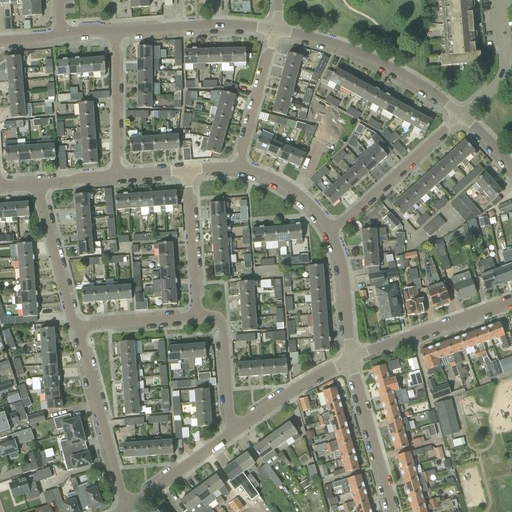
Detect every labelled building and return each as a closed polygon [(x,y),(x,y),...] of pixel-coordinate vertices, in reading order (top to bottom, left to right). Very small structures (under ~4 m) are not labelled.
[(148,0),(129,0),(130,8),(149,7),(148,0)] [(440,0),(446,56),(440,57),(441,67),(481,64),(481,54),(476,54),(471,0),(440,0)] [(41,3),(23,4),(24,17),(42,16),(41,3)] [(3,4),(5,19),(12,18),(11,4),(3,4)] [(137,47),(137,60),(151,60),(151,52),(155,52),(155,47),(137,47)] [(245,49),(233,50),(233,67),(234,67),(233,63),(246,63),(245,49)] [(54,51),(32,50),(31,59),(54,59),(54,51)] [(197,68),(197,50),(185,50),(185,64),(193,64),(193,68),(197,68)] [(209,50),(197,50),(197,68),(197,64),(209,64),(209,50)] [(221,50),(209,50),(209,64),(221,64),(221,50)] [(233,50),(221,50),(221,64),(229,63),(229,68),(233,67),(233,50)] [(288,53),(285,66),(298,69),(300,62),(305,63),(306,59),(301,58),(301,57),(288,53)] [(6,58),(7,71),(25,69),(21,69),(20,62),(25,62),(24,57),(20,57),(6,58)] [(104,58),(91,59),(93,77),(93,73),(100,72),(101,76),(105,76),(104,58)] [(91,59),(79,60),(81,78),(81,74),(88,73),(89,77),(93,77),(91,59)] [(79,60),(68,61),(69,79),(69,75),(76,74),(76,79),(81,78),(79,60)] [(137,60),(137,72),(151,72),(151,60),(137,60)] [(69,79),(68,61),(55,62),(56,76),(64,75),(64,80),(69,79)] [(285,66),(282,77),(295,81),(298,69),(285,66)] [(317,67),(314,73),(320,76),(323,70),(317,67)] [(7,71),(8,82),(22,81),(22,74),(26,73),(25,69),(7,71)] [(330,81),(341,87),(347,75),(336,69),(330,81)] [(137,72),(137,84),(151,84),(151,77),(155,77),(155,72),(151,72),(137,72)] [(314,73),(311,80),(317,83),(320,76),(314,73)] [(341,87),(351,93),(358,81),(347,75),(341,87)] [(282,77),(279,89),(292,92),(295,81),(282,77)] [(8,82),(9,94),(23,93),(22,81),(8,82)] [(351,93),(362,99),(368,86),(358,81),(351,93)] [(223,89),(230,91),(231,84),(225,83),(223,89)] [(137,84),(137,96),(151,96),(151,84),(137,84)] [(231,84),(230,91),(236,93),(238,86),(231,84)] [(372,104),(379,92),(379,91),(377,89),(376,91),(368,86),(362,99),(372,104)] [(279,89),(276,100),(289,104),(291,97),(295,98),(296,94),(292,93),(292,92),(279,89)] [(306,89),(304,95),(311,97),(313,91),(306,89)] [(220,97),(218,104),(232,108),(235,96),(222,92),(221,93),(218,92),(217,96),(220,97)] [(383,110),(389,98),(379,92),(372,104),(379,108),(377,112),(381,114),(383,110)] [(9,94),(10,106),(24,105),(23,93),(9,94)] [(71,101),(71,95),(58,95),(58,103),(71,101)] [(311,97),(304,95),(303,103),(309,104),(311,97)] [(151,96),(137,96),(138,108),(151,108),(151,96)] [(325,102),(331,106),(334,99),(328,96),(325,102)] [(383,110),(393,116),(400,104),(389,98),(383,110)] [(334,99),(331,106),(337,109),(340,103),(334,99)] [(289,104),(276,100),(273,112),(286,116),(288,108),(292,109),(294,105),(289,104)] [(79,104),(80,117),(94,116),(93,103),(79,104)] [(217,108),(215,116),(229,120),(232,108),(218,104),(215,103),(213,108),(217,108)] [(393,116),(404,121),(410,109),(400,104),(393,116)] [(24,105),(10,106),(11,119),(25,117),(24,105)] [(346,114),(352,117),(355,111),(349,107),(346,114)] [(300,112),(298,119),(305,121),(307,114),(306,114),(307,110),(301,108),(300,112)] [(404,121),(414,127),(421,115),(410,109),(404,121)] [(355,111),(352,117),(358,120),(361,114),(355,111)] [(214,120),(212,128),(226,131),(229,120),(215,116),(212,115),(211,119),(214,120)] [(267,122),(279,125),(281,118),(269,115),(267,122)] [(421,115),(414,127),(421,131),(419,134),(423,137),(432,121),(421,115)] [(77,129),(95,128),(94,116),(80,117),(81,128),(77,129)] [(281,118),(279,125),(286,127),(287,120),(281,118)] [(367,125),(373,128),(376,122),(370,119),(367,125)] [(376,122),(373,128),(379,131),(382,126),(376,122)] [(295,129),(302,131),(304,124),(297,123),(295,129)] [(304,124),(302,131),(314,134),(316,128),(304,124)] [(211,132),(210,138),(223,142),(226,131),(212,128),(208,127),(207,131),(211,132)] [(78,141),(96,140),(95,128),(77,129),(77,133),(81,133),(82,141),(78,141)] [(382,134),(386,140),(391,135),(386,130),(382,134)] [(355,132),(351,139),(357,142),(361,136),(355,132)] [(143,152),(141,134),(137,134),(137,139),(130,139),(131,153),(143,152)] [(142,134),(141,134),(143,152),(155,151),(154,137),(142,138),(142,134)] [(391,135),(386,140),(391,145),(396,140),(391,135)] [(179,136),(166,137),(167,151),(180,149),(179,136)] [(255,149),(266,153),(272,141),(260,136),(255,149)] [(166,137),(154,137),(155,151),(167,151),(166,137)] [(223,142),(210,138),(206,151),(220,154),(223,142)] [(357,142),(351,139),(348,145),(354,148),(357,142)] [(82,145),(83,153),(97,152),(96,140),(78,141),(78,145),(82,145)] [(266,153),(277,158),(283,145),(282,145),(284,142),(280,140),(278,143),(272,141),(266,153)] [(49,146),(42,146),(43,160),(55,159),(54,145),(53,141),(49,141),(49,146)] [(465,141),(455,149),(465,160),(470,155),(472,158),(476,154),(473,152),(474,151),(465,141)] [(37,146),(30,147),(31,161),(43,160),(42,146),(42,142),(37,142),(37,146)] [(392,146),(397,151),(401,147),(397,142),(392,146)] [(25,147),(18,148),(19,162),(31,161),(30,147),(29,143),(25,143),(25,147)] [(375,143),(366,152),(378,165),(387,157),(375,143)] [(277,158),(289,163),(294,150),(283,145),(277,158)] [(401,147),(397,151),(401,156),(406,152),(401,147)] [(19,162),(18,148),(6,149),(7,163),(19,162)] [(294,150),(289,163),(300,168),(305,155),(306,151),(302,149),(300,153),(294,150)] [(455,149),(447,157),(456,167),(461,163),(464,166),(467,163),(465,160),(455,149)] [(343,151),(337,156),(342,161),(347,156),(343,151)] [(97,152),(83,153),(84,165),(98,164),(97,152)] [(365,158),(359,163),(369,173),(378,165),(366,152),(363,155),(365,158)] [(342,161),(337,156),(332,160),(337,166),(342,161)] [(447,157),(438,165),(447,175),(453,171),(455,174),(458,171),(456,168),(456,167),(447,157)] [(356,165),(351,171),(360,181),(369,173),(359,163),(357,160),(354,163),(356,165)] [(438,165),(429,173),(438,183),(447,175),(438,165)] [(480,165),(474,170),(479,175),(484,170),(480,165)] [(325,167),(320,172),(324,177),(329,172),(325,167)] [(347,173),(342,179),(351,189),(360,181),(351,171),(350,171),(348,168),(345,170),(347,173)] [(479,175),(474,170),(469,175),(474,180),(479,175)] [(324,177),(320,172),(310,180),(315,185),(324,177)] [(429,173),(420,181),(429,191),(435,187),(438,190),(441,187),(438,184),(438,183),(429,173)] [(477,191),(480,194),(483,192),(494,182),(485,173),(475,182),(480,188),(477,191)] [(338,182),(333,187),(342,197),(351,189),(342,179),(339,176),(336,179),(338,182)] [(420,181),(411,189),(421,199),(426,195),(428,198),(432,194),(429,191),(420,181)] [(462,181),(456,186),(461,191),(466,186),(462,181)] [(483,192),(480,194),(480,195),(484,192),(488,197),(485,200),(489,204),(502,192),(494,182),(483,192)] [(333,187),(330,184),(327,187),(329,190),(324,195),(333,205),(342,197),(333,187)] [(461,191),(456,186),(451,191),(456,196),(461,191)] [(411,189),(402,197),(412,207),(417,203),(420,206),(423,203),(420,200),(421,199),(411,189)] [(176,192),(164,193),(165,207),(173,206),(173,210),(177,210),(177,206),(176,192)] [(164,193),(152,194),(153,208),(160,207),(161,211),(165,211),(165,207),(164,193)] [(129,209),(128,194),(124,194),(124,196),(116,197),(117,210),(125,210),(125,213),(129,213),(129,209)] [(128,194),(129,209),(137,209),(137,213),(141,212),(141,208),(140,195),(128,196),(128,194)] [(152,194),(140,195),(141,208),(149,208),(149,212),(153,212),(153,208),(152,194)] [(75,200),(76,208),(90,207),(89,200),(93,200),(92,195),(89,195),(75,196),(75,197),(73,197),(73,200),(75,200)] [(460,199),(462,201),(466,205),(466,206),(471,202),(465,196),(460,199)] [(412,207),(402,197),(393,206),(402,216),(408,211),(411,214),(414,211),(411,208),(412,207)] [(444,197),(439,202),(443,207),(448,203),(444,197)] [(451,206),(454,209),(462,201),(460,199),(459,200),(458,198),(451,206)] [(454,209),(457,213),(466,205),(462,201),(454,209)] [(443,207),(439,202),(433,207),(438,212),(443,207)] [(466,206),(469,210),(471,212),(476,217),(478,217),(482,214),(471,202),(466,206)] [(511,208),(509,202),(498,207),(501,215),(511,209),(511,208)] [(28,203),(16,204),(17,218),(24,217),(25,221),(29,221),(29,217),(28,203)] [(210,204),(211,217),(229,215),(225,215),(225,208),(228,208),(228,203),(210,204)] [(16,204),(4,205),(5,219),(12,218),(13,222),(17,222),(17,218),(16,204)] [(457,213),(461,217),(469,210),(466,206),(466,205),(457,213)] [(76,208),(77,220),(91,219),(90,207),(76,208)] [(461,217),(464,221),(472,214),(471,213),(471,212),(469,210),(461,217)] [(478,217),(481,228),(489,226),(486,212),(482,214),(478,217)] [(426,213),(421,218),(425,223),(431,219),(426,213)] [(211,217),(212,229),(230,227),(226,227),(226,220),(230,220),(229,215),(211,217)] [(384,221),(393,232),(400,226),(390,215),(384,221)] [(438,216),(431,222),(434,226),(442,220),(438,216)] [(425,223),(421,218),(416,223),(420,228),(425,223)] [(77,220),(77,230),(91,229),(91,219),(77,220)] [(442,220),(434,226),(438,230),(445,224),(442,220)] [(423,230),(426,234),(434,226),(431,222),(423,230)] [(296,227),(289,227),(290,246),(302,245),(302,240),(301,226),(300,226),(300,225),(296,225),(296,227)] [(462,227),(443,239),(446,243),(460,235),(459,234),(462,233),(464,243),(469,242),(466,225),(462,225),(462,227)] [(276,228),(277,242),(278,242),(278,248),(286,248),(286,246),(290,246),(289,227),(287,227),(287,226),(284,226),(284,228),(276,228)] [(434,226),(426,234),(430,238),(438,230),(434,226)] [(115,227),(108,228),(109,239),(116,239),(115,227)] [(212,229),(213,241),(231,239),(227,239),(227,233),(231,232),(230,227),(212,229)] [(266,243),(277,242),(276,228),(265,229),(266,243)] [(77,230),(78,244),(92,243),(91,229),(77,230)] [(265,243),(266,243),(265,229),(252,230),(254,244),(261,243),(261,247),(266,247),(265,243)] [(362,231),(363,244),(377,243),(381,242),(386,242),(385,229),(362,231)] [(213,241),(214,253),(228,252),(228,244),(231,244),(231,239),(213,241)] [(447,244),(448,249),(463,244),(462,239),(447,244)] [(434,242),(443,272),(450,270),(443,247),(444,246),(442,240),(434,242)] [(92,243),(78,244),(80,256),(93,255),(93,250),(101,249),(100,242),(92,243)] [(364,248),(364,255),(378,254),(377,247),(381,246),(381,242),(377,243),(363,244),(362,244),(362,248),(364,248)] [(159,249),(159,257),(174,256),(173,243),(158,244),(158,245),(154,245),(155,250),(159,249)] [(14,258),(33,256),(32,244),(18,245),(19,257),(14,258)] [(214,253),(215,265),(232,263),(229,263),(228,256),(232,256),(231,251),(228,252),(214,253)] [(506,267),(501,268),(506,283),(511,280),(511,268),(508,257),(507,252),(501,254),(506,267)] [(378,254),(364,255),(365,268),(379,267),(378,254)] [(19,262),(19,269),(34,268),(33,256),(14,258),(15,262),(19,262)] [(117,264),(117,256),(109,257),(110,264),(117,264)] [(159,257),(160,269),(175,268),(174,256),(159,257)] [(395,258),(398,269),(407,267),(404,256),(395,258)] [(308,257),(291,258),(291,265),(308,264),(308,257)] [(491,258),(486,259),(496,286),(506,283),(501,268),(495,270),(491,258)] [(496,286),(486,259),(479,262),(481,267),(483,266),(486,274),(481,276),(486,290),(496,286)] [(394,261),(387,263),(389,270),(396,269),(394,261)] [(232,263),(215,265),(216,277),(230,276),(229,268),(233,268),(232,263)] [(430,267),(432,276),(442,306),(450,303),(444,284),(439,285),(437,281),(439,281),(433,263),(429,264),(430,267)] [(306,280),(324,279),(323,266),(305,268),(305,272),(309,272),(310,280),(306,280)] [(432,276),(430,267),(424,268),(426,278),(428,285),(430,284),(431,288),(427,289),(434,309),(442,306),(432,276)] [(19,269),(20,281),(35,280),(34,268),(19,269)] [(160,269),(161,280),(161,281),(175,280),(175,268),(160,269)] [(411,270),(413,279),(421,278),(419,268),(411,270)] [(132,271),(133,283),(141,282),(140,270),(132,271)] [(379,273),(368,275),(371,288),(385,285),(383,272),(379,273)] [(476,294),(470,280),(468,272),(451,278),(459,300),(476,294)] [(307,292),(325,291),(324,279),(306,280),(306,284),(310,284),(311,291),(307,292)] [(414,288),(408,290),(410,301),(407,302),(409,316),(426,313),(423,299),(419,299),(417,290),(422,289),(420,279),(413,280),(414,288)] [(21,286),(21,293),(36,292),(35,280),(20,281),(16,282),(16,286),(21,286)] [(153,281),(154,293),(176,292),(175,280),(161,281),(161,280),(153,281)] [(258,295),(274,293),(281,293),(280,280),(273,281),(260,282),(261,289),(274,288),(274,291),(258,292),(258,295)] [(133,283),(134,295),(141,294),(141,282),(133,283)] [(240,283),(241,296),(258,294),(255,294),(254,287),(258,287),(258,282),(240,283)] [(114,287),(107,288),(108,302),(120,301),(119,287),(118,287),(118,283),(114,283),(114,287)] [(95,303),(94,284),(89,285),(90,289),(82,290),(83,304),(95,303)] [(94,284),(95,303),(108,302),(107,288),(106,288),(106,284),(101,284),(102,288),(94,289),(94,284)] [(396,285),(386,287),(392,319),(402,317),(396,285)] [(132,286),(119,287),(120,301),(133,300),(132,286)] [(392,319),(386,287),(376,289),(382,321),(392,319)] [(308,304),(326,303),(325,291),(307,292),(307,296),(311,296),(312,303),(308,304)] [(365,291),(358,292),(360,301),(366,300),(365,291)] [(22,305),(36,304),(36,292),(21,293),(14,294),(15,305),(22,305)] [(176,292),(154,293),(154,298),(162,298),(163,306),(177,305),(176,292)] [(142,301),(141,294),(134,295),(135,311),(148,310),(148,300),(142,301)] [(241,296),(242,308),(259,306),(255,306),(255,299),(258,299),(258,294),(241,296)] [(312,308),(313,315),(327,314),(326,303),(308,304),(308,308),(312,308)] [(36,304),(22,305),(23,318),(37,317),(36,304)] [(242,308),(242,320),(256,319),(256,311),(259,311),(259,306),(242,308)] [(313,315),(314,327),(327,326),(327,314),(313,315)] [(256,319),(242,320),(243,332),(257,331),(256,319)] [(500,324),(486,328),(491,341),(500,338),(504,349),(508,347),(504,336),(500,324)] [(314,327),(314,339),(328,338),(327,326),(314,327)] [(486,328),(473,333),(478,346),(479,350),(480,350),(482,356),(483,359),(487,357),(482,344),(491,341),(486,328)] [(41,330),(42,342),(55,341),(54,329),(41,330)] [(3,332),(8,346),(14,344),(12,338),(9,330),(3,332)] [(473,333),(460,338),(465,350),(478,346),(473,333)] [(328,338),(314,339),(315,339),(310,340),(310,344),(315,344),(315,352),(329,351),(328,338)] [(454,340),(447,342),(455,366),(460,364),(462,363),(458,353),(465,350),(460,338),(458,338),(454,340)] [(38,354),(38,355),(56,353),(55,341),(42,342),(37,343),(38,347),(42,347),(42,354),(38,354)] [(121,343),(122,356),(136,355),(135,342),(121,343)] [(447,342),(434,347),(438,360),(447,357),(450,367),(455,366),(447,342)] [(14,344),(8,346),(10,353),(17,351),(16,351),(14,344)] [(170,365),(183,365),(182,346),(177,347),(177,344),(168,344),(169,347),(170,365)] [(182,346),(183,365),(189,364),(189,369),(194,368),(194,360),(195,360),(193,345),(182,346)] [(206,345),(193,345),(195,360),(202,359),(202,363),(207,363),(206,359),(207,359),(206,345)] [(434,347),(420,352),(425,365),(429,376),(442,371),(438,360),(434,347)] [(43,359),(43,366),(57,365),(56,353),(38,355),(38,359),(43,359)] [(122,356),(123,367),(140,366),(137,366),(136,355),(122,356)] [(281,361),(274,361),(275,375),(287,374),(286,360),(285,360),(285,356),(281,357),(281,361)] [(13,361),(16,370),(22,368),(19,358),(13,361)] [(407,361),(411,372),(419,370),(416,358),(407,361)] [(385,366),(372,369),(376,383),(389,379),(387,373),(400,369),(398,360),(384,364),(385,366)] [(0,371),(11,368),(9,361),(0,363),(0,371)] [(274,361),(262,362),(263,376),(275,375),(274,361)] [(511,361),(503,364),(506,372),(511,370),(511,361)] [(262,362),(250,363),(251,377),(263,376),(262,362)] [(251,377),(250,363),(238,364),(239,378),(251,377)] [(460,364),(455,366),(459,377),(460,379),(464,378),(460,364)] [(493,370),(491,364),(485,366),(490,379),(498,377),(500,372),(498,368),(493,370)] [(44,370),(44,378),(58,377),(57,365),(43,366),(39,367),(39,371),(44,370)] [(123,367),(124,379),(137,378),(137,371),(140,371),(140,366),(123,367)] [(11,368),(0,371),(0,374),(1,378),(0,378),(0,392),(18,387),(11,368)] [(22,368),(16,370),(18,376),(24,374),(22,368)] [(39,379),(40,391),(59,389),(58,377),(44,378),(39,379)] [(389,379),(376,383),(380,396),(393,393),(398,391),(401,391),(397,377),(389,379)] [(124,379),(124,391),(138,390),(138,383),(141,382),(141,378),(137,378),(124,379)] [(418,379),(407,382),(409,388),(419,385),(418,379)] [(429,391),(433,401),(451,394),(447,384),(429,391)] [(17,388),(20,394),(26,392),(23,386),(17,388)] [(327,406),(340,402),(336,388),(323,392),(327,406)] [(59,389),(40,391),(41,395),(46,395),(46,403),(47,403),(48,411),(62,410),(61,402),(60,402),(59,389)] [(195,390),(196,403),(210,402),(210,389),(195,390)] [(426,389),(419,392),(421,399),(429,397),(426,389)] [(124,391),(125,403),(139,402),(139,395),(142,394),(141,390),(138,390),(124,391)] [(26,392),(20,394),(22,400),(28,398),(26,392)] [(393,393),(380,396),(384,410),(397,406),(393,393)] [(21,400),(19,394),(8,398),(10,403),(21,400)] [(299,400),(303,412),(317,408),(315,402),(309,404),(308,398),(299,400)] [(450,401),(436,405),(444,436),(459,433),(450,401)] [(139,402),(125,403),(126,416),(140,415),(139,402)] [(192,415),(192,416),(211,414),(210,402),(196,403),(192,404),(192,408),(196,408),(197,415),(192,415)] [(318,418),(319,422),(344,416),(340,402),(327,406),(329,413),(323,415),(324,416),(318,418)] [(397,406),(384,410),(388,423),(412,417),(411,412),(399,415),(397,406)] [(0,424),(26,415),(24,408),(16,411),(17,414),(6,417),(4,412),(0,413),(0,424)] [(428,413),(431,422),(437,421),(435,411),(428,413)] [(28,417),(30,426),(36,425),(35,424),(45,421),(43,413),(28,417)] [(211,414),(192,416),(193,420),(197,420),(198,428),(212,427),(211,414)] [(26,415),(0,424),(0,435),(11,432),(9,426),(28,420),(26,415)] [(63,429),(65,435),(82,430),(79,419),(67,422),(65,416),(54,419),(57,431),(63,429)] [(334,433),(347,429),(344,416),(319,422),(320,427),(326,425),(326,426),(332,425),(334,433)] [(412,417),(388,423),(392,437),(405,433),(402,424),(413,421),(412,417)] [(290,423),(277,432),(284,443),(291,438),(294,442),(300,437),(290,423)] [(421,428),(422,432),(428,431),(430,437),(437,435),(434,425),(421,428)] [(18,455),(17,452),(18,452),(17,447),(16,445),(23,442),(34,439),(30,429),(20,433),(15,434),(16,438),(7,441),(8,442),(0,444),(0,450),(0,451),(0,454),(0,455),(2,456),(2,457),(9,455),(10,457),(12,460),(18,458),(18,455)] [(337,442),(326,445),(327,449),(351,442),(349,435),(350,435),(348,431),(347,429),(334,433),(337,442)] [(60,443),(63,454),(74,451),(73,445),(85,442),(82,430),(65,435),(66,441),(60,443)] [(307,432),(309,439),(317,437),(314,430),(307,432)] [(277,432),(265,441),(276,456),(277,455),(273,451),(284,443),(277,432)] [(405,433),(392,437),(396,451),(408,447),(405,433)] [(155,442),(148,443),(149,457),(161,456),(160,442),(159,442),(159,438),(155,438),(155,442)] [(452,441),(454,447),(462,445),(460,439),(452,441)] [(137,458),(136,444),(135,444),(135,440),(131,440),(131,444),(123,445),(124,459),(137,458)] [(172,441),(160,442),(161,456),(173,455),(172,441)] [(265,441),(254,449),(261,459),(265,464),(267,463),(276,456),(265,441)] [(339,451),(342,460),(355,456),(351,442),(327,449),(328,454),(339,451)] [(148,443),(136,444),(137,458),(149,457),(148,443)] [(410,453),(397,456),(401,470),(414,466),(411,457),(432,451),(430,447),(410,453)] [(434,450),(437,460),(444,458),(441,448),(434,450)] [(47,450),(48,457),(56,456),(55,449),(47,450)] [(37,451),(28,455),(31,464),(20,468),(23,475),(43,468),(37,451)] [(67,472),(74,470),(92,465),(88,453),(76,457),(74,451),(63,454),(66,465),(67,472)] [(290,464),(282,453),(277,456),(285,468),(290,464)] [(247,454),(234,463),(242,473),(255,464),(247,454)] [(355,456),(342,460),(344,469),(333,472),(334,477),(359,470),(355,456)] [(46,459),(41,460),(43,466),(46,465),(48,464),(53,462),(52,457),(46,458),(46,459)] [(242,473),(234,463),(223,471),(231,481),(242,473)] [(332,468),(331,463),(318,467),(322,478),(328,476),(326,470),(332,468)] [(307,467),(310,479),(318,477),(314,465),(307,467)] [(269,466),(264,470),(270,478),(277,488),(282,484),(269,466)] [(414,466),(401,470),(405,483),(429,477),(433,476),(434,475),(432,471),(416,475),(414,466)] [(262,467),(256,471),(264,482),(270,478),(264,470),(262,467)] [(19,482),(10,485),(14,498),(27,493),(30,500),(40,497),(35,482),(39,481),(48,480),(47,468),(36,472),(36,474),(19,480),(19,482)] [(216,475),(204,485),(215,500),(216,500),(212,495),(218,490),(224,498),(229,494),(216,475)] [(251,475),(246,478),(254,489),(259,486),(251,475)] [(344,495),(351,493),(365,489),(361,476),(332,484),(334,489),(341,487),(344,495)] [(429,477),(405,483),(407,490),(406,491),(408,495),(409,497),(421,493),(427,492),(425,482),(430,481),(429,477)] [(306,480),(300,484),(304,490),(310,486),(306,480)] [(77,488),(78,492),(81,499),(86,497),(91,509),(102,505),(96,488),(90,490),(88,484),(77,488)] [(55,500),(59,511),(65,511),(63,504),(58,489),(52,491),(50,485),(39,488),(41,495),(51,491),(54,501),(55,500)] [(206,511),(213,511),(209,506),(216,501),(215,500),(204,485),(193,493),(200,503),(206,511),(204,508),(206,511)] [(444,490),(446,497),(456,494),(454,487),(444,490)] [(354,502),(343,505),(344,510),(350,508),(355,506),(368,503),(366,495),(367,495),(365,491),(365,489),(351,493),(354,502)] [(65,511),(78,511),(76,505),(82,503),(81,499),(78,492),(67,496),(69,502),(63,504),(65,511)] [(188,511),(200,503),(193,493),(180,502),(188,511)] [(409,498),(408,498),(410,503),(410,502),(412,511),(425,507),(421,493),(409,497),(409,498)] [(243,499),(248,507),(254,503),(249,495),(243,499)] [(220,496),(216,500),(215,500),(216,501),(220,507),(225,503),(220,496)] [(338,504),(337,498),(329,500),(330,506),(338,504)] [(440,498),(428,501),(429,505),(430,506),(436,504),(436,503),(441,502),(440,498)] [(229,505),(233,511),(238,511),(244,508),(237,499),(229,505)] [(58,511),(56,502),(49,505),(51,511),(58,511)] [(368,503),(355,506),(356,511),(371,511),(368,503)]
